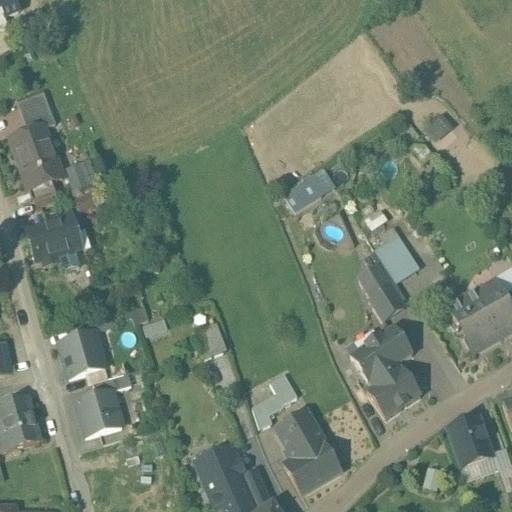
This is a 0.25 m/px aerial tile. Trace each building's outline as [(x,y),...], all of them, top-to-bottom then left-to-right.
[(0,0),(0,23),(4,22),(1,14),(16,8),(12,0),(0,0)] [(43,97),(17,107),(28,136),(43,130),(44,132),(55,128),(43,97)] [(441,115),(423,129),(435,144),(452,130),(441,115)] [(44,132),(43,130),(28,136),(10,143),(28,194),(51,186),(62,181),(44,132)] [(96,183),(89,163),(65,172),(73,191),(96,183)] [(51,186),(28,194),(33,207),(56,198),(51,186)] [(313,188),(287,204),(295,216),(320,200),(313,188)] [(72,224),(27,237),(35,264),(74,253),(70,241),(76,240),(72,224)] [(378,238),(383,246),(373,252),(394,287),(419,271),(393,229),(378,238)] [(495,285),(448,311),(472,357),(511,334),(511,294),(507,297),(511,305),(511,314),(511,315),(495,285)] [(391,290),(368,304),(382,325),(404,311),(391,290)] [(145,309),(133,314),(138,326),(149,321),(145,309)] [(144,339),(168,332),(164,321),(141,328),(144,339)] [(91,327),(82,330),(85,340),(94,337),(91,327)] [(216,328),(191,337),(201,363),(226,354),(216,328)] [(392,331),(378,341),(378,340),(364,350),(364,351),(349,361),(368,388),(369,388),(371,392),(399,372),(397,369),(411,359),(392,331)] [(85,340),(59,348),(69,383),(104,373),(94,337),(85,340)] [(4,350),(0,351),(0,378),(9,377),(4,350)] [(371,392),(366,395),(385,424),(420,400),(400,372),(371,392)] [(262,431),(270,426),(266,418),(298,400),(284,376),(269,384),(275,395),(249,410),(262,431)] [(127,379),(92,389),(96,400),(111,396),(130,390),(127,379)] [(96,400),(75,406),(85,442),(121,432),(111,396),(96,400)] [(27,401),(0,409),(0,457),(40,446),(27,401)] [(511,402),(502,406),(511,436),(511,402)] [(340,475),(304,415),(274,433),(287,454),(283,456),(289,465),(283,469),(300,499),(340,475)] [(478,422),(447,433),(460,471),(491,461),(478,422)] [(241,480),(223,452),(190,473),(214,511),(246,511),(263,502),(247,476),(241,480)] [(95,473),(83,476),(90,500),(102,497),(95,473)] [(439,477),(427,474),(423,490),(435,493),(439,477)] [(155,477),(110,493),(117,511),(169,511),(165,500),(163,501),(155,477)] [(263,502),(246,511),(279,511),(271,498),(263,502)]
